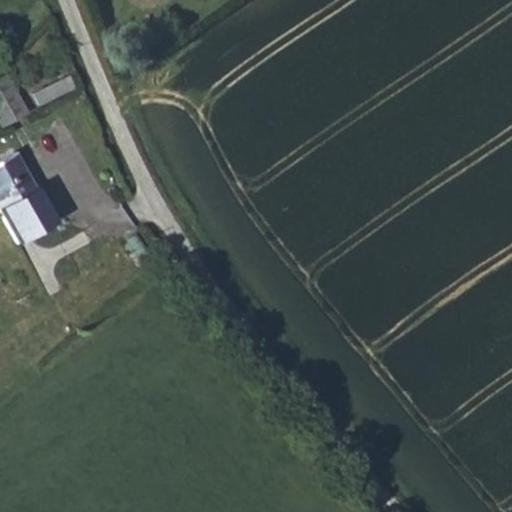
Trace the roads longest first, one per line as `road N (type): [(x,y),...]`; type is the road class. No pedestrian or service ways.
road 1 (unclassified): [(399,511),(155,199),(73,0)]
road 2 (unknown): [(155,199),(118,217),(84,209),(49,147)]
